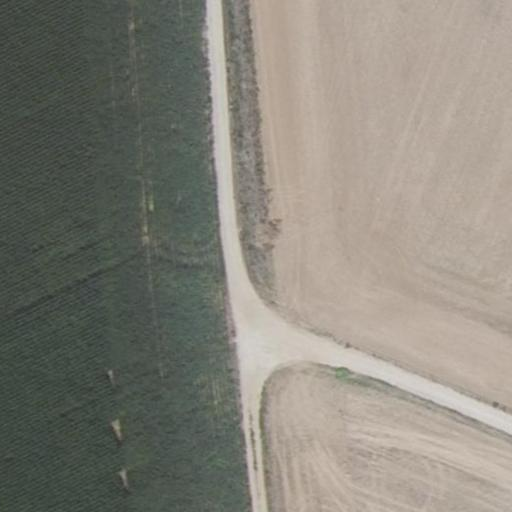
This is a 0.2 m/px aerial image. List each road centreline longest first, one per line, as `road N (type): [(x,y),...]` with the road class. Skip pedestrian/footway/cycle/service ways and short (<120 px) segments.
road 1 (track): [(251,332),(511,438)]
road 2 (track): [(264,511),(251,332)]
